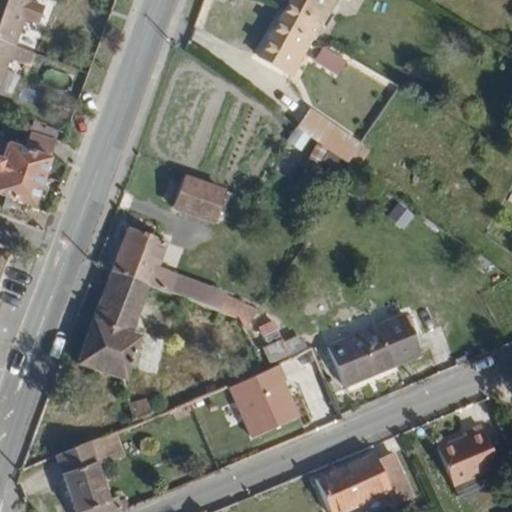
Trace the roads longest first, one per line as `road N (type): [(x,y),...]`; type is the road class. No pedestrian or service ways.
road 1 (primary): [(0,443),(165,0)]
road 2 (residential): [(151,511),(486,371)]
